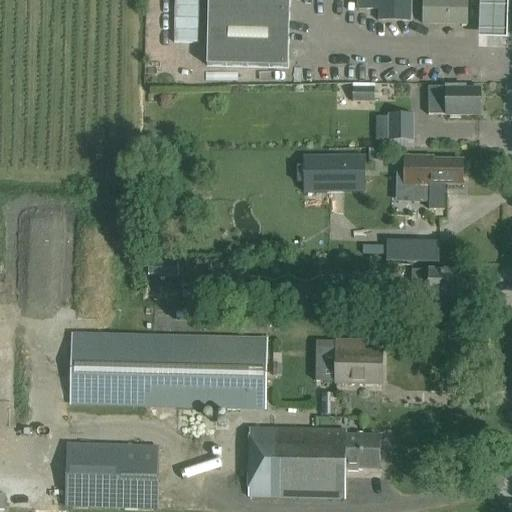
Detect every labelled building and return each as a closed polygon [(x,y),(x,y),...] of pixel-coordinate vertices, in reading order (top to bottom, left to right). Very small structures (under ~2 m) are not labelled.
[(208,0),(207,67),(288,69),(289,20),(289,0),(208,0)] [(357,0),(357,11),(378,11),(377,22),(410,23),(410,0),(422,0),(423,25),(467,26),(467,0),(472,0),(477,0),(357,0)] [(375,86),(375,64),(355,63),(355,85),(375,86)] [(386,83),(400,81),(398,64),(384,66),(386,83)] [(480,104),(481,102),(481,96),(480,94),(480,90),(465,90),(465,87),(446,88),(429,88),(429,111),(446,111),(446,116),(450,116),(450,119),(461,119),(461,116),(480,116),(480,104)] [(354,89),(354,103),(376,103),(377,89),(354,89)] [(391,116),(391,119),(376,119),(376,142),(391,142),(391,143),(415,143),(415,116),(391,116)] [(368,194),(368,158),(308,157),(308,193),(368,194)] [(445,188),(445,185),(463,185),(463,162),(433,161),(433,158),(404,158),(404,188),(445,188)] [(148,277),(178,278),(179,262),(148,261),(148,277)] [(461,297),(461,272),(428,271),(412,271),(412,293),(422,294),(421,295),(428,295),(428,296),(461,297)] [(369,282),(351,282),(350,304),(391,305),(391,294),(385,293),(385,281),(369,280),(369,282)] [(73,338),(72,403),(266,408),(268,343),(73,338)] [(381,385),(382,354),(358,353),(359,343),(337,343),(336,384),(381,385)] [(0,372),(0,429),(18,429),(18,373),(0,372)] [(335,395),(321,395),(321,416),(335,416),(335,395)] [(380,470),(380,438),(346,437),(346,432),(250,430),(248,498),(345,500),(345,472),(358,473),(358,470),(380,470)] [(66,507),(157,509),(159,449),(67,447),(66,507)]
